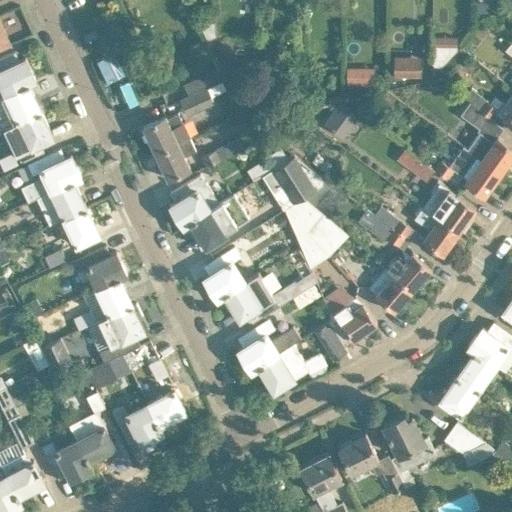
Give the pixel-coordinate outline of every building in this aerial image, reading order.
[(476,11),(487,11),(487,0),(476,0),(476,11)] [(213,20),(200,26),(206,39),(215,35),(213,20)] [(0,47),(10,43),(0,21),(0,47)] [(148,60),(162,77),(179,63),(165,46),(148,60)] [(456,46),(432,46),(432,66),(441,66),(456,50),(456,46)] [(456,50),(441,66),(446,74),(465,53),(458,47),(456,50)] [(0,76),(6,89),(35,75),(25,56),(18,59),(14,50),(0,56),(0,76)] [(396,72),(422,73),(422,54),(396,53),(396,72)] [(348,84),(376,83),(376,64),(347,65),(348,84)] [(210,82),(221,77),(216,67),(205,73),(210,82)] [(7,92),(6,92),(17,118),(40,107),(29,82),(36,79),(35,75),(6,89),(7,92)] [(211,95),(226,88),(221,77),(179,97),(186,114),(214,101),(211,95)] [(469,99),(467,101),(489,116),(495,107),(469,88),(464,95),(469,99)] [(511,90),(496,111),(511,123),(511,90)] [(306,91),(300,95),(303,107),(309,106),(306,91)] [(340,100),(324,123),(342,136),(358,113),(340,100)] [(503,127),(489,116),(467,101),(459,113),(478,126),(476,129),(478,130),(466,146),(466,147),(501,172),(511,155),(511,144),(498,134),(503,127)] [(31,147),(54,136),(40,107),(17,118),(6,123),(16,145),(20,145),(28,141),(31,147)] [(165,115),(143,125),(155,151),(189,135),(182,121),(177,111),(166,116),(165,115)] [(167,177),(190,166),(183,153),(195,148),(189,135),(155,151),(167,177)] [(207,163),(242,147),(237,137),(202,152),(207,163)] [(464,180),(484,195),(501,172),(466,147),(466,146),(462,143),(447,164),(440,159),(435,166),(448,176),(453,168),(466,177),(464,180)] [(398,155),(427,177),(435,166),(405,145),(398,155)] [(28,200),(37,196),(74,179),(82,176),(71,153),(64,156),(59,147),(27,162),(32,172),(41,167),(44,174),(21,185),(28,200)] [(281,147),(259,160),(260,161),(266,171),(267,172),(274,167),(273,165),(288,158),(281,147)] [(19,161),(14,150),(0,155),(0,161),(4,169),(19,161)] [(288,158),(273,165),(274,167),(295,201),(316,187),(315,185),(328,179),(294,154),(288,158)] [(170,203),(183,225),(190,220),(212,206),(211,206),(210,207),(197,187),(206,181),(201,172),(171,191),(176,199),(170,203)] [(37,196),(49,223),(63,216),(87,205),(74,179),(37,196)] [(476,206),(460,195),(438,179),(431,188),(433,190),(423,204),(459,229),(476,206)] [(206,245),(228,232),(227,230),(249,215),(233,192),(211,206),(212,206),(190,220),(206,245)] [(298,238),(309,230),(323,212),(314,202),(293,229),(298,238)] [(422,238),(443,253),(459,229),(423,204),(414,216),(430,228),(422,238)] [(76,244),(99,233),(87,205),(63,216),(76,244)] [(379,217),(409,239),(417,230),(385,207),(379,216),(379,217)] [(389,235),(402,247),(409,239),(379,217),(379,216),(371,210),(364,221),(371,226),(369,228),(385,239),(389,235)] [(330,253),(348,234),(323,212),(309,230),(330,253)] [(298,238),(310,265),(330,253),(309,230),(298,238)] [(96,286),(119,275),(120,276),(127,272),(116,249),(109,253),(105,243),(74,258),(79,269),(89,264),(99,284),(96,286)] [(244,279),(242,277),(232,260),(241,254),(235,244),(204,263),(204,264),(206,263),(210,271),(204,275),(216,294),(217,297),(221,295),(220,294),(244,280),(244,279)] [(3,246),(0,247),(0,263),(9,259),(3,246)] [(66,257),(60,246),(44,253),(50,265),(66,257)] [(404,259),(396,253),(385,266),(412,288),(431,267),(416,253),(412,250),(404,259)] [(379,297),(394,310),(412,288),(385,266),(369,285),(377,291),(375,293),(379,297)] [(258,270),(244,279),(244,280),(220,294),(221,295),(228,307),(232,305),(240,318),(257,307),(262,315),(280,304),(258,270)] [(296,282),(295,282),(300,291),(318,280),(313,271),(296,282)] [(104,303),(109,313),(132,302),(120,276),(119,275),(96,286),(104,303)] [(300,305),(319,294),(313,284),(294,295),(300,305)] [(43,311),(36,296),(25,302),(32,316),(43,311)] [(353,338),(377,321),(366,305),(364,302),(355,296),(335,311),(342,321),(353,338)] [(511,296),(503,309),(511,315),(511,296)] [(132,302),(109,313),(98,317),(111,345),(122,340),(145,329),(139,317),(143,315),(137,302),(133,304),(132,302)] [(251,369),(258,365),(259,365),(278,352),(277,350),(294,340),(299,336),(292,324),(270,338),(265,331),(275,326),(269,316),(239,335),(244,344),(238,348),(251,369)] [(333,357),(347,349),(329,319),(315,328),(333,357)] [(488,329),(482,324),(470,342),(496,360),(507,344),(511,347),(511,332),(494,320),(488,329)] [(60,335),(41,344),(49,362),(72,358),(60,335)] [(319,351),(305,359),(294,340),(277,350),(278,352),(259,365),(274,390),(308,368),(309,370),(324,362),(319,351)] [(496,364),(494,363),(496,360),(470,342),(467,345),(474,350),(458,372),(479,387),(496,364)] [(158,379),(169,373),(160,356),(149,362),(158,379)] [(94,388),(96,387),(112,378),(103,360),(85,370),(90,380),(94,388)] [(440,398),(461,413),(479,387),(458,372),(440,398)] [(24,379),(17,382),(7,387),(21,413),(27,410),(23,402),(33,397),(28,388),(24,379)] [(0,388),(0,403),(22,446),(34,441),(20,414),(21,413),(7,387),(7,385),(0,388)] [(148,401),(149,403),(160,423),(186,410),(175,387),(148,401)] [(94,411),(106,405),(97,388),(85,394),(94,411)] [(123,403),(113,409),(128,440),(137,435),(141,442),(164,430),(160,423),(149,403),(128,413),(123,403)] [(77,437),(78,438),(89,459),(115,445),(99,413),(84,421),(89,431),(77,437)] [(403,413),(383,423),(387,430),(386,430),(392,442),(393,442),(398,452),(391,456),(397,468),(435,449),(427,434),(423,436),(412,415),(406,418),(403,413)] [(466,461),(490,451),(494,445),(456,420),(443,439),(462,450),(466,461)] [(404,485),(399,474),(388,453),(379,457),(366,432),(339,445),(352,471),(370,462),(375,473),(382,470),(393,494),(406,487),(404,485)] [(491,452),(507,462),(511,454),(511,444),(501,437),(491,452)] [(70,478),(93,466),(89,459),(78,438),(56,449),(52,439),(42,444),(58,475),(67,471),(70,478)] [(26,451),(2,464),(7,475),(8,475),(18,495),(45,481),(33,459),(30,460),(26,451)] [(348,511),(342,501),(336,504),(327,485),(341,478),(328,451),(301,464),(319,500),(303,507),(305,511),(348,511)] [(7,475),(2,464),(0,464),(0,511),(2,511),(22,502),(18,495),(8,475),(7,475)]
